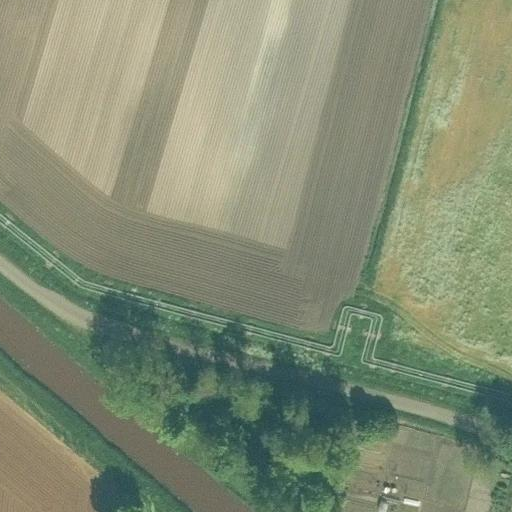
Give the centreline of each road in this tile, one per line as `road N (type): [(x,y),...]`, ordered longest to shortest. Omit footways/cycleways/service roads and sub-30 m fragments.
road 1 (unclassified): [(511,442),(460,418),(78,318),(0,263)]
road 2 (track): [(65,311),(108,365),(293,511)]
